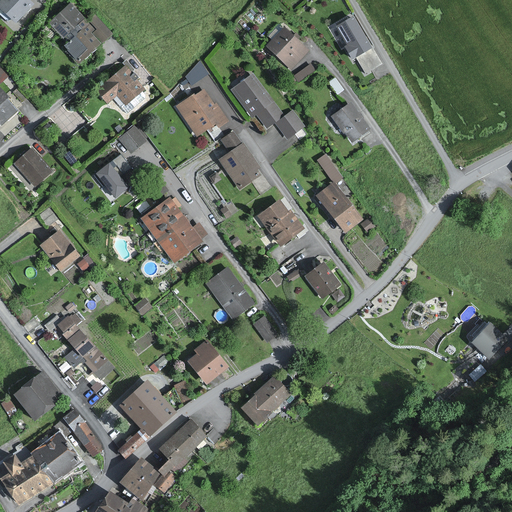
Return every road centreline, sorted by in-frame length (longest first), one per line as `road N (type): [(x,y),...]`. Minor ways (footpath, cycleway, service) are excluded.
road 1 (residential): [(114,477),(182,416),(298,349),(365,297),(434,214)]
road 2 (residential): [(460,183),(353,0)]
road 3 (residential): [(114,477),(111,451),(0,309)]
